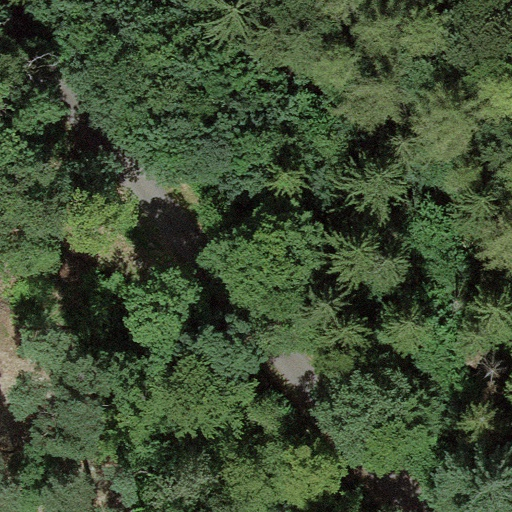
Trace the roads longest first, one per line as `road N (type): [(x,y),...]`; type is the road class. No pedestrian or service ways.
road 1 (unclassified): [(427,511),(0,19)]
road 2 (track): [(139,183),(255,195),(327,215),(511,297)]
